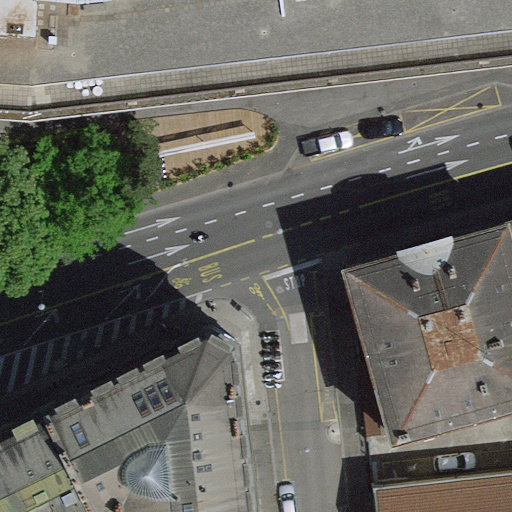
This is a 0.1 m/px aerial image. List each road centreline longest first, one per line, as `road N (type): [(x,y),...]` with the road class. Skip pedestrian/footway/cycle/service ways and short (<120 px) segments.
road 1 (secondary): [(0,308),(282,218)]
road 2 (residential): [(316,511),(282,218)]
road 3 (secondary): [(282,218),(511,151)]
